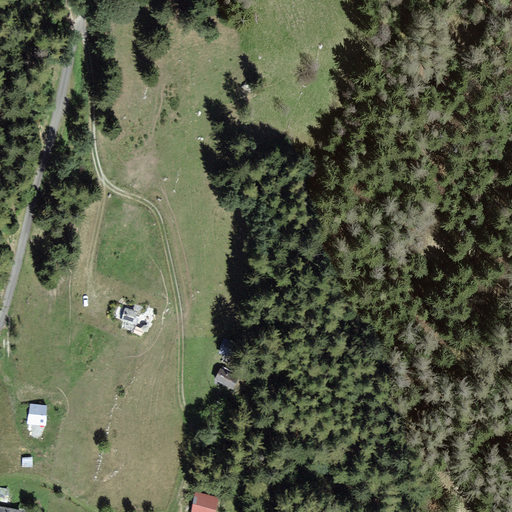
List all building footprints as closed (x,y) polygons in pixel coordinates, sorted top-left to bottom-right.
[(138,313),(126,309),(122,319),(135,323),(138,313)] [(235,342),(225,339),(220,353),(231,356),(235,342)] [(239,377),(221,369),(217,379),(234,387),(239,377)] [(47,406),(31,404),(30,423),(45,424),(47,406)] [(12,490),(0,488),(0,503),(10,505),(12,490)] [(214,511),(218,498),(197,493),(192,511),(214,511)]
